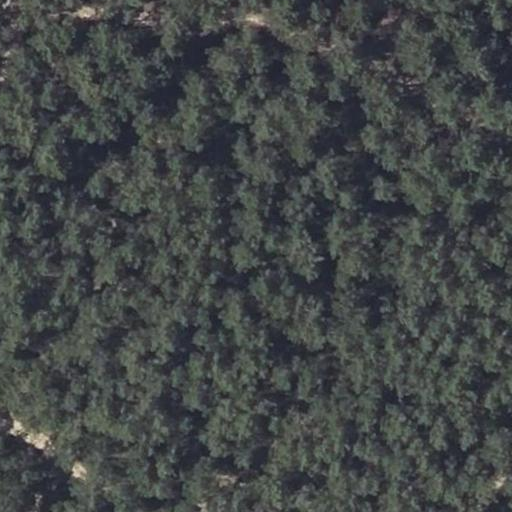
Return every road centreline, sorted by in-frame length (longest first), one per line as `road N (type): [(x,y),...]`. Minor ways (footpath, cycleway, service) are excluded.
road 1 (track): [(511,125),(266,28),(0,13)]
road 2 (track): [(0,429),(45,440),(134,511)]
